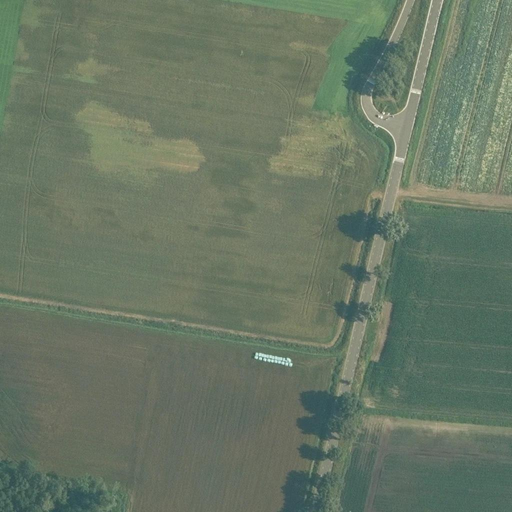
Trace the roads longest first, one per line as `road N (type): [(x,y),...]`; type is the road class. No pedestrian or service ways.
road 1 (unclassified): [(317,511),(406,131)]
road 2 (unclassified): [(406,131),(376,118),(364,99),(409,0)]
road 3 (unclassified): [(406,131),(437,0)]
road 4 (track): [(511,204),(391,193)]
